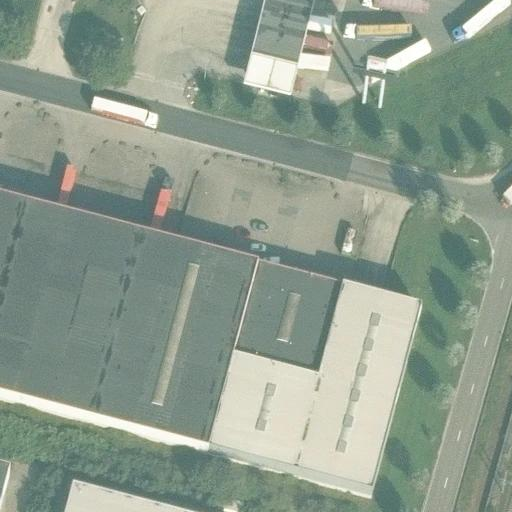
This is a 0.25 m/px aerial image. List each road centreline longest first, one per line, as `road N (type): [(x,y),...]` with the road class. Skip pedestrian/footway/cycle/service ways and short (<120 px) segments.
road 1 (unclassified): [(511,217),(0,77)]
road 2 (unclassified): [(436,511),(511,232)]
